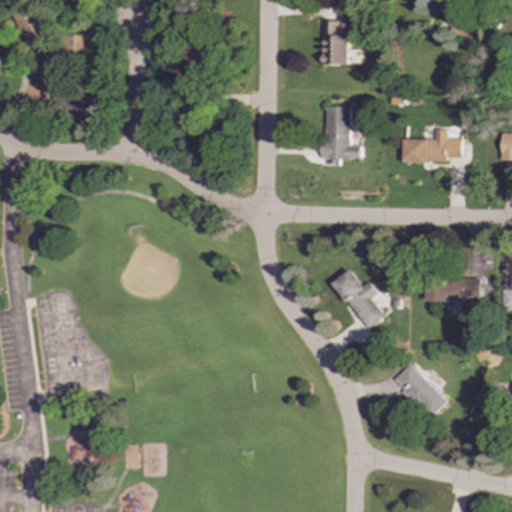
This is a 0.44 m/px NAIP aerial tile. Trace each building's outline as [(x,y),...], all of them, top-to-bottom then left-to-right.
[(460,0),(438,0),(434,4),(472,44),(488,29),(460,0)] [(33,9),(18,17),(39,55),(47,50),(58,69),(64,66),(33,9)] [(351,35),(343,35),(342,21),(324,21),(325,65),(352,64),(351,35)] [(190,109),(210,109),(209,39),(190,39),(190,109)] [(350,106),(325,107),(326,159),(361,158),(361,146),(351,146),(350,106)] [(405,162),(449,162),(449,157),(463,157),(463,139),(449,138),(449,130),(438,129),(437,139),(406,139),(405,162)] [(511,133),(503,133),(503,158),(511,158),(511,133)] [(364,287),(351,269),(333,282),(368,329),(385,317),(371,298),(378,293),(370,282),(364,287)] [(482,277),(429,276),(429,302),(466,302),(466,297),(481,297),(482,277)] [(394,381),(429,419),(447,402),(411,364),(394,381)]
